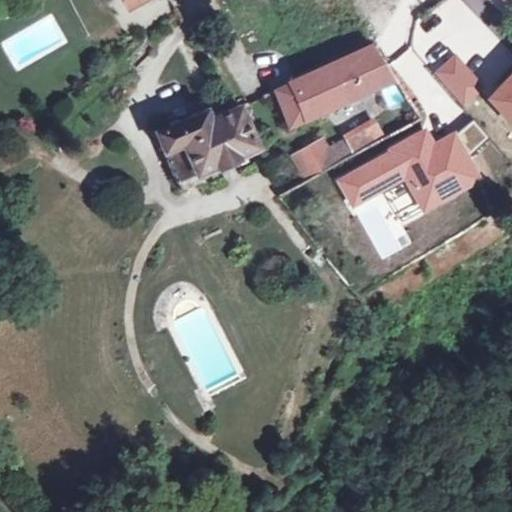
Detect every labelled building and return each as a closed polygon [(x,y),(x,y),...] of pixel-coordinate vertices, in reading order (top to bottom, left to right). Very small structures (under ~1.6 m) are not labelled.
[(392,78),(372,47),(296,81),(273,91),(287,127),(392,78)] [(511,72),(485,100),(511,128),(511,72)] [(176,184),(256,146),(238,106),(213,117),(209,109),(154,133),(176,184)] [(440,135),(460,156),(482,135),(463,113),(440,135)] [(342,140),(344,144),(349,152),(381,134),(373,121),(342,140)] [(482,135),(460,156),(454,162),(463,172),(493,143),(484,133),(482,135)] [(344,144),(329,154),(335,163),(350,154),(349,152),(344,144)] [(314,163),(314,165),(318,170),(319,172),(335,163),(329,154),(314,163)] [(318,170),(314,165),(303,172),(306,178),(318,170)] [(420,166),(364,175),(372,221),(429,212),(420,166)]
